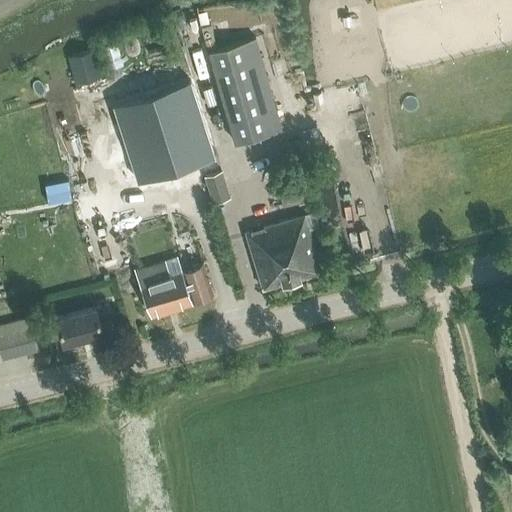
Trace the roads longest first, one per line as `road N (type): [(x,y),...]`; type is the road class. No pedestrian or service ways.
road 1 (tertiary): [(0,395),(511,267)]
road 2 (track): [(438,285),(484,511)]
